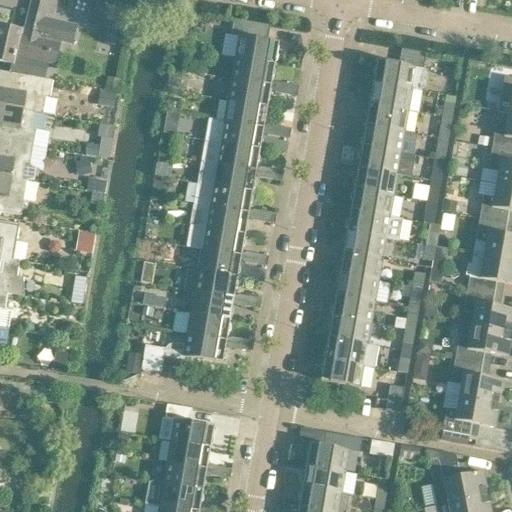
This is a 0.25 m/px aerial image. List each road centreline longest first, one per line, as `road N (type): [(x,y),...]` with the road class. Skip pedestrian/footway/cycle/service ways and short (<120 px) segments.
road 1 (residential): [(252,511),(341,2)]
road 2 (unclassified): [(511,32),(341,2)]
